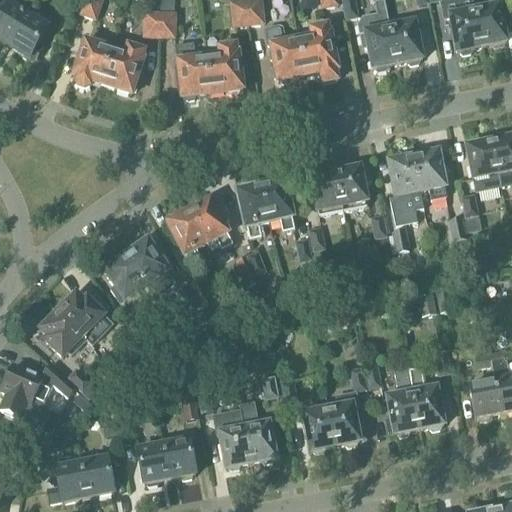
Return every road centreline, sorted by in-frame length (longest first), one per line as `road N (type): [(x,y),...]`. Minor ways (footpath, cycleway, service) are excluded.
road 1 (residential): [(511,94),(162,166)]
road 2 (unclassified): [(281,509),(511,467)]
road 3 (residential): [(162,166),(20,274)]
road 4 (unclassified): [(162,166),(94,149),(0,108)]
